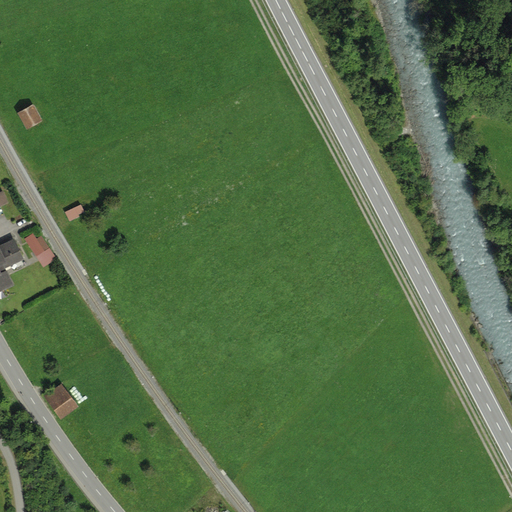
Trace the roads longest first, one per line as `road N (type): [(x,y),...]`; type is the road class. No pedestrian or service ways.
road 1 (track): [(254,0),(511,490)]
road 2 (primary): [(511,448),(277,0)]
road 3 (tertiary): [(0,342),(110,511)]
